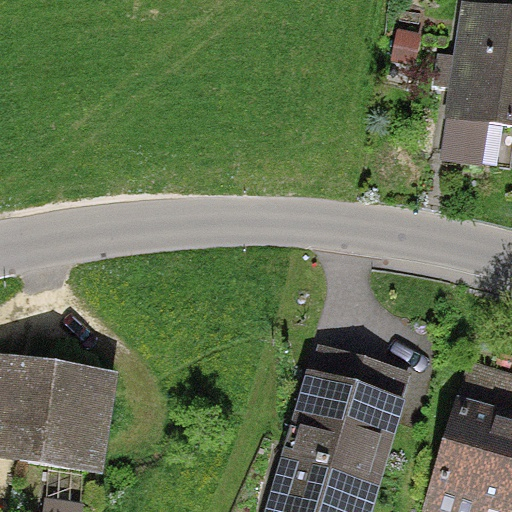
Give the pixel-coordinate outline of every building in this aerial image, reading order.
[(511,16),(461,9),(445,124),(511,133),(511,16)] [(373,511),(414,375),(312,345),(262,511),(373,511)] [(115,378),(0,361),(0,460),(101,476),(115,378)] [(511,511),(511,420),(447,402),(417,511),(420,511),(485,511),(486,510),(495,511),(511,511)] [(81,511),(82,507),(42,501),(40,511),(81,511)]
